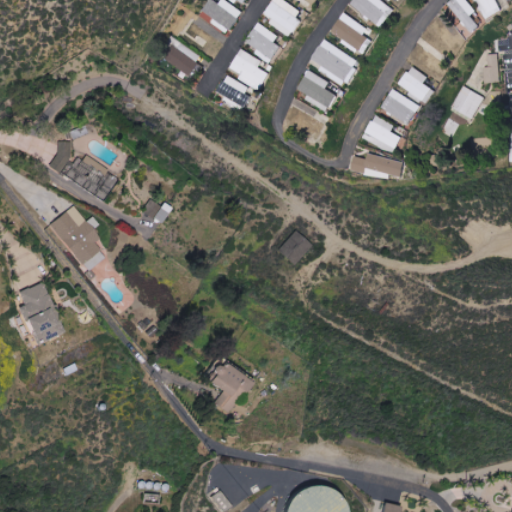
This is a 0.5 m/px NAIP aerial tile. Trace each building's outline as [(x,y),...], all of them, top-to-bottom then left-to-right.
[(213,0),(208,0),(202,10),(214,19),(212,22),(229,34),(244,12),(226,0),(221,0),(219,4),(213,0)] [(384,27),(396,8),(383,0),(354,0),(351,5),(384,27)] [(470,33),(479,26),(471,15),(476,12),(467,0),(450,0),(448,2),(470,33)] [(478,0),(488,18),(502,11),(496,0),(478,0)] [(270,23),(291,36),(302,20),(273,1),(265,14),(273,19),(270,23)] [(331,35),(367,52),(373,40),(365,36),(369,26),(341,13),(331,35)] [(280,35),(258,22),(247,42),(258,48),(255,53),(271,63),(281,46),(275,43),(280,35)] [(346,85),(361,61),(324,38),(311,59),(323,66),(320,70),(346,85)] [(202,54),(172,40),(163,60),(193,74),(202,54)] [(263,61),(242,49),(231,68),(242,74),(240,78),(260,90),(270,73),(260,67),(263,61)] [(484,83),(500,82),(498,54),(487,54),(488,67),(483,67),(484,83)] [(426,99),(432,88),(424,84),(429,76),(410,66),(400,86),(426,99)] [(330,81),(307,70),(298,90),(308,95),(305,101),(329,111),(337,94),(326,89),(330,81)] [(486,98),(465,86),(451,108),(472,121),(486,98)] [(382,110),(412,122),(416,111),(409,108),(413,99),(391,89),(382,110)] [(397,148),(403,137),(393,132),(396,125),(375,115),(366,133),(397,148)] [(401,177),(405,162),(368,153),(366,159),(354,156),(350,170),(390,180),(391,174),(401,177)] [(142,215),(149,217),(152,205),(145,203),(142,215)] [(165,208),(157,203),(147,218),(155,223),(165,208)] [(87,272),(104,257),(92,243),(98,238),(91,229),(97,224),(90,217),(83,222),(70,205),(47,225),(87,272)] [(309,246),(292,231),(274,251),(290,266),(309,246)] [(16,307),(26,335),(30,333),(34,343),(60,333),(42,282),(16,292),(21,305),(16,307)] [(227,414),(248,382),(220,364),(207,385),(219,393),(212,404),(227,414)] [(273,511),(275,506),(281,496),(289,489),(300,486),(311,486),(320,489),(328,495),(334,503),(336,511),(273,511)] [(386,511),(387,506),(370,503),(368,511),(386,511)]
